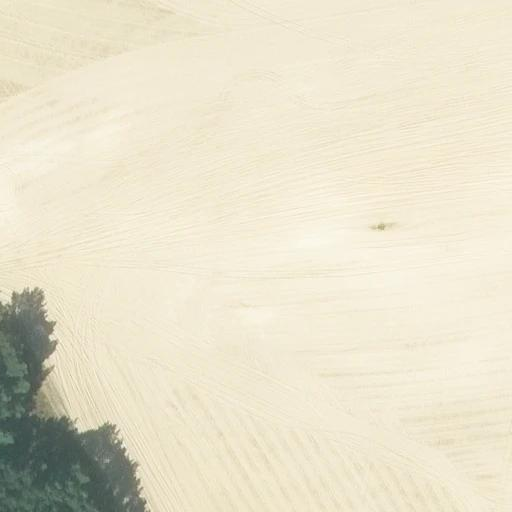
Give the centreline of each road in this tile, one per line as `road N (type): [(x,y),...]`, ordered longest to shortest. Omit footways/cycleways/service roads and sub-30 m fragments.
road 1 (track): [(153,511),(48,316),(41,261),(73,83),(149,0)]
road 2 (track): [(511,181),(0,271)]
